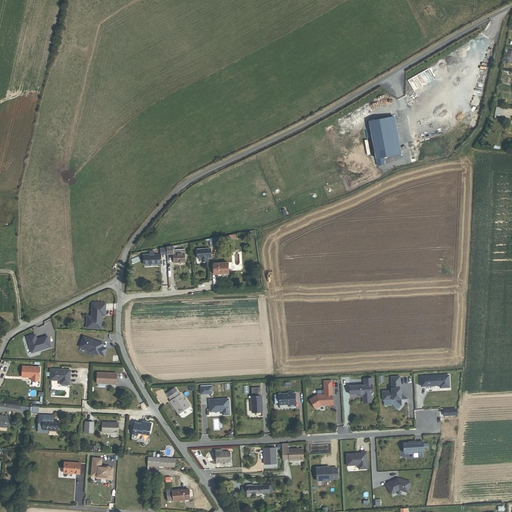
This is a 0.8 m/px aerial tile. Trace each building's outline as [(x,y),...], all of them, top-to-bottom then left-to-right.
[(497,116),(505,118),(507,110),(499,109),(497,116)] [(394,117),(369,121),(376,159),(383,157),(401,154),(394,117)] [(383,157),(376,159),(377,166),(385,164),(383,157)] [(211,247),(225,244),(224,242),(224,237),(206,240),(207,245),(210,244),(211,247)] [(174,263),(185,263),(185,250),(173,251),(173,247),(166,248),(167,256),(173,255),(174,263)] [(144,265),(162,264),(162,256),(167,256),(166,248),(161,249),(161,255),(155,255),(155,252),(144,252),(144,255),(143,255),(144,265)] [(208,259),(211,259),(211,249),(197,249),(198,260),(202,259),(202,262),(208,262),(208,259)] [(214,275),(228,274),(228,263),(214,264),(214,275)] [(105,318),(106,308),(92,308),(92,321),(87,321),(87,333),(102,334),(103,321),(103,318),(105,318)] [(34,334),(27,338),(32,353),(51,348),(48,336),(37,338),(34,334)] [(103,347),(83,340),(80,350),(90,354),(90,355),(99,358),(99,357),(104,359),(107,352),(102,350),(103,347)] [(40,384),(40,370),(23,370),(22,380),(31,381),(31,384),(40,384)] [(70,388),(71,374),(51,372),(50,383),(60,384),(60,387),(70,388)] [(450,375),(420,376),(421,387),(440,386),(440,389),(450,388),(450,375)] [(97,386),(117,388),(117,377),(98,376),(97,386)] [(381,400),(393,399),(400,405),(406,399),(399,393),(398,388),(399,388),(398,376),(390,377),(390,391),(381,391),(381,400)] [(347,386),(348,394),(358,393),(361,393),(361,396),(361,402),(369,402),(368,393),(370,393),(370,385),(371,385),(370,378),(362,378),(362,385),(347,386)] [(322,394),(315,395),(307,399),(313,408),(318,405),(323,405),(323,403),(325,403),(326,404),(331,403),(329,380),(322,381),(322,394)] [(185,400),(181,394),(180,395),(177,392),(169,397),(171,401),(170,401),(178,414),(190,406),(186,399),(185,400)] [(295,406),(295,393),(291,394),(291,392),(288,392),(288,394),(279,394),(274,395),(275,405),(279,405),(289,404),(289,406),(295,406)] [(262,412),(261,396),(251,396),(252,412),(262,412)] [(0,407),(30,412),(31,404),(0,399),(0,407)] [(229,414),(229,399),(209,400),(210,412),(222,411),(223,415),(229,414)] [(11,427),(12,420),(8,419),(8,417),(0,415),(0,427),(7,429),(7,427),(11,427)] [(48,430),(57,431),(58,421),(54,421),(49,421),(49,416),(40,415),(39,430),(48,430)] [(140,435),(151,437),(153,425),(144,423),(143,425),(137,423),(135,436),(139,437),(140,435)] [(103,433),(119,434),(120,424),(103,424),(103,433)] [(409,443),(402,443),(403,453),(406,452),(407,454),(411,454),(412,452),(415,452),(422,451),(422,442),(415,442),(409,442),(409,443)] [(289,460),(302,460),(302,449),(288,449),(287,443),(280,443),(281,460),(289,459),(289,460)] [(275,463),(274,447),(261,448),(262,464),(275,463)] [(215,462),(230,461),(229,451),(221,452),(221,449),(215,449),(215,452),(215,462)] [(365,469),(364,452),(360,452),(360,453),(356,454),(354,454),(345,454),(345,465),(357,465),(357,469),(365,469)] [(101,459),(92,458),(91,476),(96,479),(112,480),(113,468),(101,465),(101,459)] [(173,459),(145,458),(145,466),(172,468),(173,459)] [(81,466),(65,464),(64,475),(80,476),(81,466)] [(314,469),(315,481),(323,481),(323,479),(329,479),(336,479),(335,468),(328,468),(328,467),(322,467),(323,469),(314,469)] [(410,483),(397,479),(396,479),(396,480),(394,481),(394,480),(389,483),(389,482),(385,485),(390,494),(398,490),(407,493),(410,483)] [(255,494),(269,493),(269,486),(252,487),(248,487),(246,487),(246,497),(256,496),(255,494)] [(172,500),(188,499),(187,487),(171,488),(172,500)]
